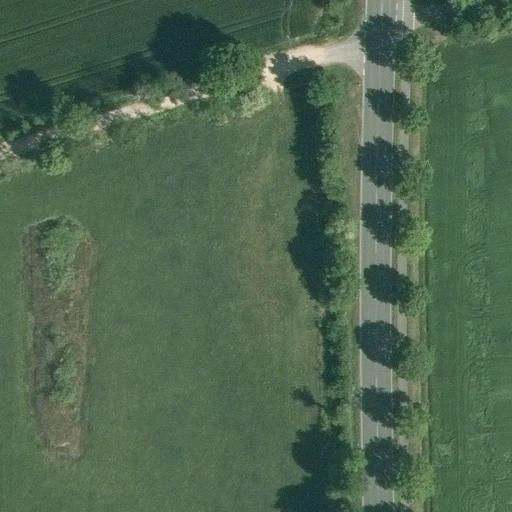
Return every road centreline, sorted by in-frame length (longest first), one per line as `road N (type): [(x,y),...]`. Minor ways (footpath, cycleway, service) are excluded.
road 1 (primary): [(376,511),(381,35)]
road 2 (unclassified): [(0,156),(381,35)]
